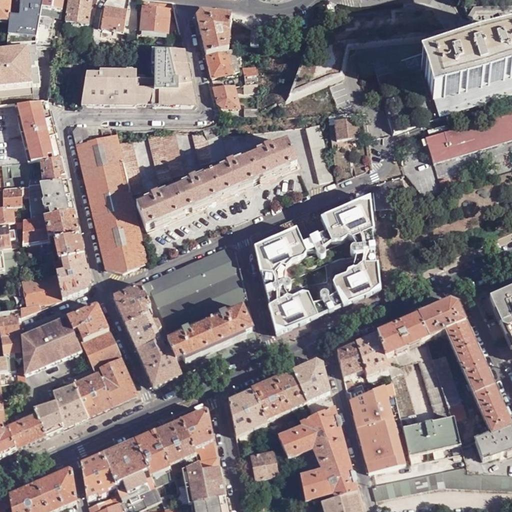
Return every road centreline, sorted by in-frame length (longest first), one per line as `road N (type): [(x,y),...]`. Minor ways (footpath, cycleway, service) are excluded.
road 1 (residential): [(105,297),(60,120),(208,117),(185,0)]
road 2 (residential): [(322,339),(363,511)]
road 3 (primary): [(460,279),(322,339)]
road 4 (residential): [(105,297),(240,235)]
road 5 (residential): [(240,235),(377,181)]
road 6 (residential): [(240,235),(270,362)]
road 7 (residential): [(239,511),(213,386)]
road 8 (residential): [(154,412),(105,297)]
road 9 (residential): [(460,279),(511,392)]
